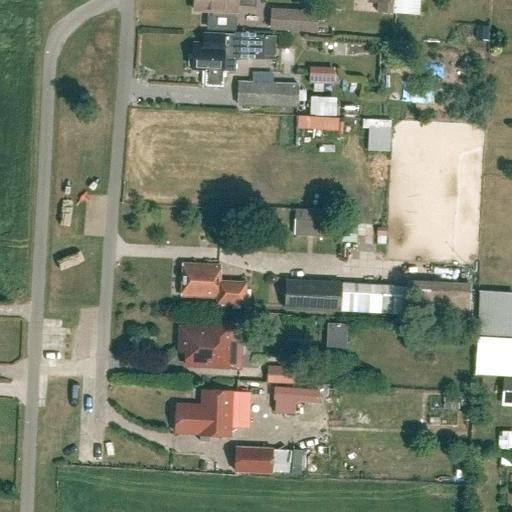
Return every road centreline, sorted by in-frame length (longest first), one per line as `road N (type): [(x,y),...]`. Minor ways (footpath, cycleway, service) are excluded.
road 1 (unclassified): [(27,511),(51,53),(62,25),(104,0)]
road 2 (residential): [(94,445),(121,0)]
